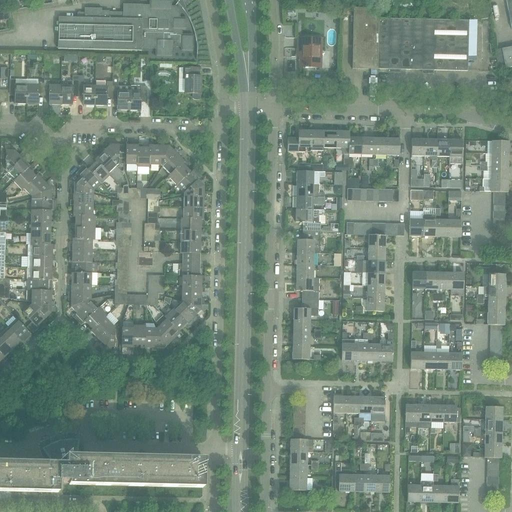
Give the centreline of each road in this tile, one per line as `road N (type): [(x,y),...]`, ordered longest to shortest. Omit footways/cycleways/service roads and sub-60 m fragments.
road 1 (residential): [(263,511),(273,108)]
road 2 (tertiary): [(239,449),(248,106)]
road 3 (residential): [(0,444),(24,446),(87,425),(87,448),(216,449)]
road 4 (residential): [(216,449),(216,258)]
road 5 (residential): [(61,320),(65,133)]
road 6 (residential): [(406,112),(406,215),(351,215)]
road 7 (residential): [(222,128),(99,125),(65,133)]
road 8 (residential): [(406,112),(273,108)]
road 9 (residential): [(216,258),(222,128)]
